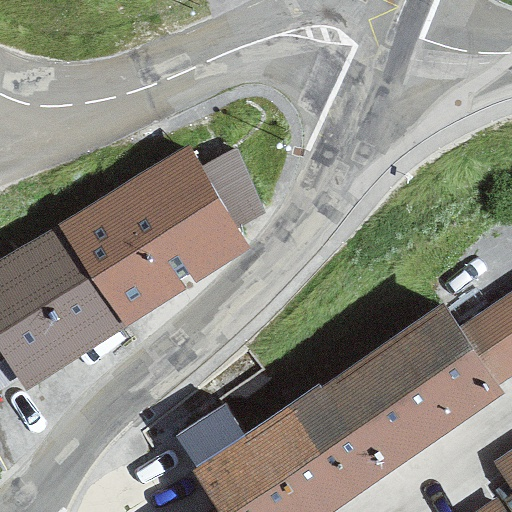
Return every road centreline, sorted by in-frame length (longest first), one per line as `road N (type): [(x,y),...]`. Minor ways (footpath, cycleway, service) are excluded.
road 1 (residential): [(13,511),(112,412),(294,258),(352,158),(392,66)]
road 2 (residential): [(392,66),(511,65)]
